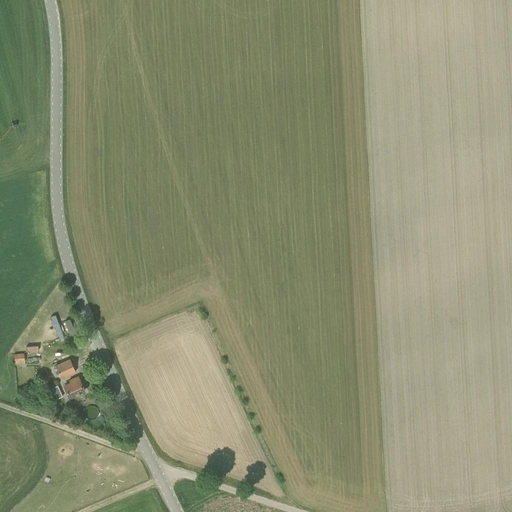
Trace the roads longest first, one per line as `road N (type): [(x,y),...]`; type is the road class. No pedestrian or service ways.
road 1 (unclassified): [(160,477),(60,236),(49,0)]
road 2 (track): [(150,458),(0,405)]
road 3 (unclassified): [(306,511),(191,474),(160,477)]
